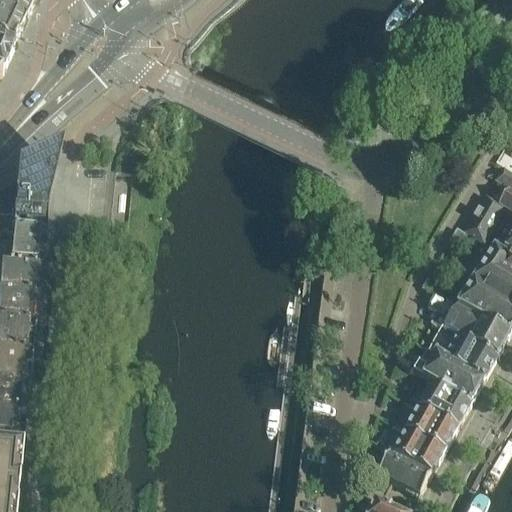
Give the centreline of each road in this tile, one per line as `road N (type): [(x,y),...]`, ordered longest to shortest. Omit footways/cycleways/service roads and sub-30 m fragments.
road 1 (residential): [(341,426),(372,169),(511,69)]
road 2 (residential): [(341,426),(368,403),(415,286),(511,125)]
road 3 (residential): [(44,511),(78,173)]
road 4 (tertiary): [(0,155),(132,40)]
road 5 (residential): [(429,511),(511,368)]
road 6 (tertiary): [(99,23),(0,144)]
